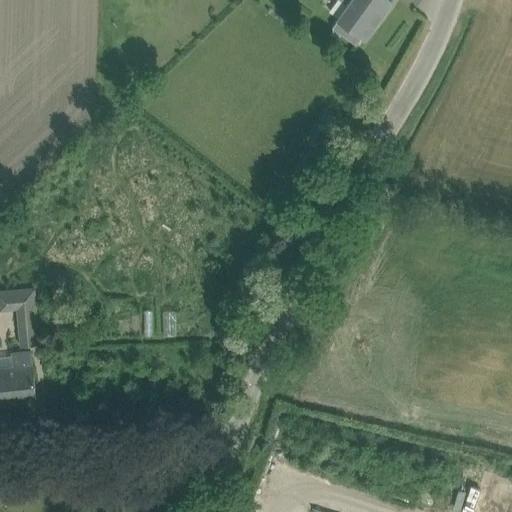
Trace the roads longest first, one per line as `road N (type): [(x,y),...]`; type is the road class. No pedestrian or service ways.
road 1 (unclassified): [(229,444),(275,328),(453,0)]
road 2 (unclassified): [(0,459),(229,444)]
